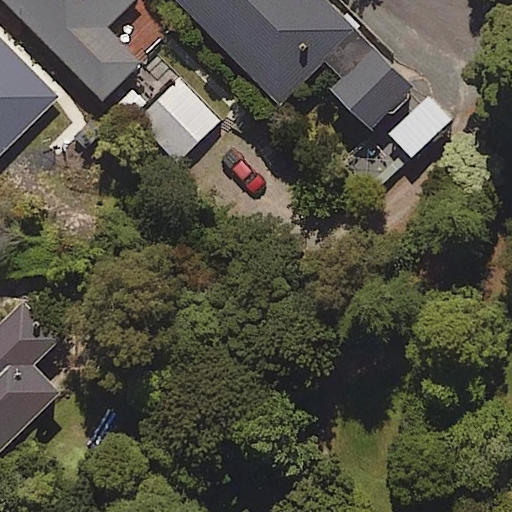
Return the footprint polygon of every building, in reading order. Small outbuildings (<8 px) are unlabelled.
[(143,0),(0,0),(106,108),(145,69),(109,33),(143,0)] [(173,0),(283,113),(318,80),(379,143),(419,103),(318,0),(173,0)] [(0,35),(0,174),(19,195),(61,156),(40,134),(68,108),(0,35)] [(224,123),(179,79),(138,122),(183,165),(224,123)] [(430,100),(389,139),(414,166),(456,127),(430,100)] [(0,463),(65,403),(36,372),(62,347),(26,308),(0,331),(0,463)]
